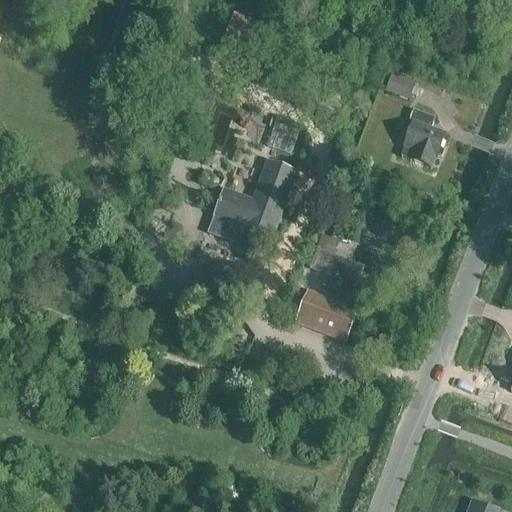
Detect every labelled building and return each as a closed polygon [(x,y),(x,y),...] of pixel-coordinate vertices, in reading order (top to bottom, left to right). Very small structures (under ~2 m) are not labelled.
[(234,16),(219,52),(247,64),(263,28),(234,16)] [(416,85),(393,76),(387,94),(410,103),(416,85)] [(402,160),(411,163),(411,164),(433,172),(436,163),(438,159),(442,160),(446,149),(442,148),(445,138),(431,133),(435,122),(414,114),(411,124),(414,124),(405,151),(402,160)] [(298,177),(267,165),(253,203),(224,192),(214,221),(274,243),(298,177)] [(338,283),(332,301),(349,307),(364,269),(346,263),(338,283)] [(296,328),(347,346),(358,314),(308,295),(296,328)]
